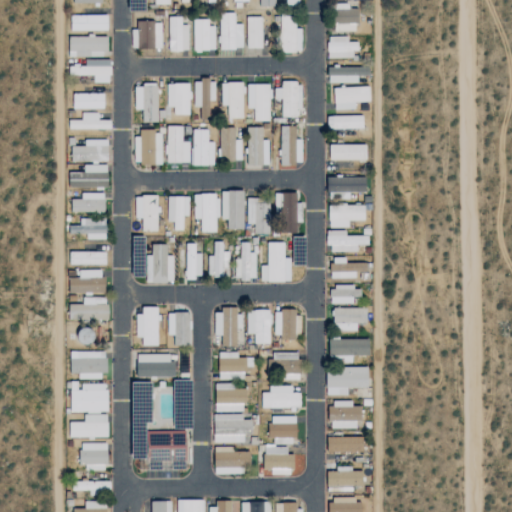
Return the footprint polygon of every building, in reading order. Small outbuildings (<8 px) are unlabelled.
[(336,10),(336,32),(358,32),(358,10),(336,10)] [(243,49),(242,24),(235,25),(235,13),(219,13),(220,50),(243,49)] [(302,53),(303,29),(296,29),(296,16),(282,15),(280,52),(302,53)] [(108,31),(108,16),(70,16),(70,32),(108,31)] [(262,49),(262,17),(246,18),(246,49),(262,49)] [(181,18),(168,18),(169,52),(188,51),(188,25),(181,25),(181,18)] [(215,51),(215,27),(208,27),(208,20),(193,20),(194,51),(215,51)] [(161,22),(131,23),(131,50),(161,49),(161,22)] [(108,52),(108,37),(69,38),(70,56),(90,56),(90,52),(108,52)] [(356,58),(356,42),(348,43),(348,37),(328,37),(328,59),(356,58)] [(93,83),(110,83),(111,60),(85,60),(85,66),(68,66),(67,75),(94,76),(93,83)] [(329,68),(329,83),(358,83),(358,76),(367,76),(368,68),(329,68)] [(194,80),(194,107),(201,107),(200,120),(209,120),(209,101),(215,101),(215,80),(194,80)] [(281,82),(280,118),(300,118),(301,82),(281,82)] [(243,119),(242,83),(221,83),(222,106),(227,106),(228,119),(243,119)] [(167,108),(174,108),(174,115),(190,116),(190,85),(168,84),(167,108)] [(135,85),(135,111),(142,110),(142,122),(165,122),(164,111),(158,111),(157,85),(135,85)] [(270,121),(270,85),(247,85),(247,109),(253,109),(253,121),(270,121)] [(356,110),(355,103),(370,102),(370,87),(334,89),(335,111),(356,110)] [(104,94),(71,94),(72,110),(104,109),(104,94)] [(98,113),(81,114),(81,121),(68,121),(68,130),(111,129),(111,121),(98,121),(98,113)] [(363,129),(363,116),(326,117),(326,129),(363,129)] [(182,127),(166,127),(166,163),(190,163),(189,142),(183,142),(182,127)] [(242,140),(235,141),(235,128),(220,128),(221,161),(242,161),(242,140)] [(263,128),(247,128),(248,166),(269,166),(269,141),(263,141),(263,128)] [(214,143),(208,143),(208,130),(192,131),(192,167),(214,166),(214,143)] [(162,165),(161,132),(135,132),(136,166),(162,165)] [(85,141),(85,147),(69,147),(70,162),(109,161),(108,140),(85,141)] [(281,140),(280,165),(301,165),(302,141),(281,140)] [(367,146),(328,145),(328,160),(366,161),(367,146)] [(108,187),(108,165),(84,166),(84,173),(69,173),(69,188),(108,187)] [(366,192),(366,177),(327,178),(328,193),(366,192)] [(220,191),(220,219),(226,219),(226,229),(242,229),(243,191),(220,191)] [(105,193),(82,192),(82,199),(72,199),(71,211),(105,212),(105,193)] [(192,219),(199,219),(199,232),(216,233),(217,195),(193,194),(192,219)] [(135,195),(135,218),(141,218),(141,231),(157,231),(158,196),(135,195)] [(167,197),(167,222),(173,221),(173,230),(182,230),(182,216),(188,216),(188,196),(167,197)] [(268,234),(269,199),(246,198),(245,224),(253,224),(253,233),(268,234)] [(328,204),(328,227),(348,227),(348,220),(365,220),(365,205),(328,204)] [(86,239),(106,239),(106,218),(80,219),(80,225),(70,225),(71,233),(86,233),(86,239)] [(368,235),(346,236),(346,231),(328,231),(328,251),(357,251),(357,244),(368,244),(368,235)] [(212,256),(207,256),(207,276),(228,276),(228,252),(222,252),(222,242),(212,242),(212,256)] [(255,253),(248,253),(248,242),(239,242),(239,260),(232,260),(232,279),(255,280),(255,253)] [(266,265),(260,265),(260,281),(290,281),(290,258),(284,258),(284,242),(266,242),(266,265)] [(200,278),(200,253),(195,253),(194,243),(184,244),(185,278),(200,278)] [(166,244),(146,244),(146,282),(173,282),(173,255),(166,255),(166,244)] [(106,264),(106,251),(68,252),(68,264),(106,264)] [(355,277),(355,265),(348,265),(348,271),(341,272),(341,265),(339,265),(338,258),(331,258),(332,278),(355,277)] [(104,292),(103,269),(79,270),(79,277),(69,277),(70,293),(104,292)] [(332,303),(353,303),(353,296),(362,296),(362,286),(332,286),(332,303)] [(83,304),(69,304),(70,319),(108,319),(108,297),(83,298),(83,304)] [(158,345),(157,307),(137,307),(138,337),(141,337),(141,345),(158,345)] [(213,313),(214,335),(221,335),(221,346),(236,346),(236,329),(241,329),(241,314),(236,314),(235,307),(221,307),(221,313),(213,313)] [(367,307),(334,308),(334,331),(357,330),(357,323),(367,323),(367,307)] [(246,334),(252,334),(253,343),(268,343),(268,309),(245,310),(246,334)] [(299,339),(300,312),(273,311),(272,338),(299,339)] [(190,345),(189,312),(167,312),(168,335),(174,335),(174,345),(190,345)] [(330,355),(340,355),(340,362),(352,362),(352,355),(370,355),(369,338),(329,339),(330,355)] [(106,377),(107,352),(71,351),(70,373),(78,373),(78,377),(106,377)] [(238,352),(219,352),(218,379),(245,379),(246,358),(238,358),(238,352)] [(137,376),(175,377),(175,362),(137,361),(137,376)] [(347,388),(369,387),(368,368),(327,369),(327,395),(347,395),(347,388)] [(108,411),(107,383),(69,384),(70,412),(108,411)] [(232,383),(215,384),(215,411),(245,411),(245,388),(232,389),(232,383)] [(301,407),(301,392),(292,393),(292,386),(269,386),(270,392),(260,393),(260,408),(301,407)] [(352,401),(330,401),(330,428),(360,428),(360,406),(352,406),(352,401)] [(108,414),(84,414),(84,421),(68,422),(69,437),(108,437),(108,414)] [(214,442),(244,442),(244,435),(252,434),(252,419),(242,420),(242,414),(214,414),(214,442)] [(295,444),(295,416),(270,416),(270,444),(295,444)] [(145,430),(185,429),(185,460),(146,460),(145,430)] [(363,451),(363,436),(327,436),(327,452),(363,451)] [(107,469),(107,443),(80,443),(80,469),(107,469)] [(225,473),(250,473),(250,451),(233,451),(233,448),(215,448),(215,468),(225,467),(225,473)] [(327,489),(363,488),(362,471),(351,471),(351,468),(326,469),(327,489)] [(111,481),(71,482),(71,490),(111,489),(111,481)] [(204,511),(204,500),(178,499),(177,511),(204,511)] [(361,511),(362,500),(329,499),(328,511),(361,511)] [(209,507),(208,511),(231,511),(232,501),(216,500),(216,507),(209,507)] [(106,511),(106,501),(84,501),(84,508),(73,508),(73,511),(106,511)] [(151,511),(171,511),(171,501),(151,501),(151,511)] [(248,511),(264,511),(265,502),(249,502),(248,511)] [(275,504),(275,511),(300,511),(301,503),(275,504)]
